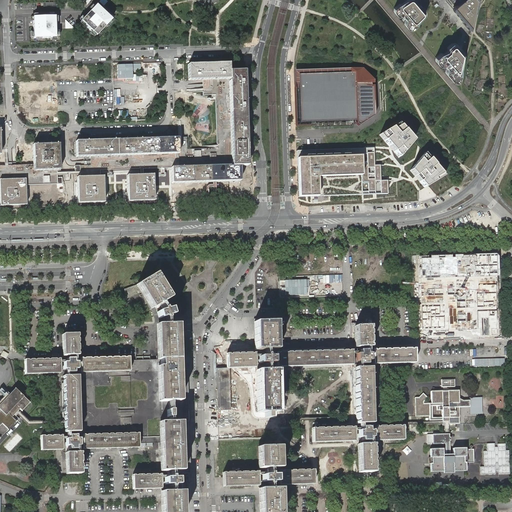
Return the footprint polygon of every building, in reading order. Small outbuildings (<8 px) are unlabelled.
[(405,0),(405,1),(413,10),(418,6),(412,0),(405,0)] [(447,0),(470,26),(475,0),(447,0)] [(413,10),(405,1),(395,9),(395,10),(398,14),(402,15),(406,18),(405,23),(409,27),(410,27),(424,15),(424,14),(418,6),(413,10)] [(81,21),(96,36),(111,20),(96,5),(81,21)] [(55,16),(33,17),(34,38),(56,38),(55,16)] [(461,53),(454,45),(454,44),(453,44),(448,48),(448,51),(445,53),(442,53),(437,58),(436,58),(436,59),(439,63),(443,63),(447,67),(446,71),(453,79),(454,80),(455,79),(461,53)] [(189,80),(203,80),(229,79),(229,81),(229,82),(231,166),(240,166),(248,165),(244,71),(244,70),(229,71),(229,63),(188,64),(188,65),(188,80),(189,80)] [(350,73),(297,75),(299,122),(316,122),(316,128),(353,127),(355,125),(358,126),(375,116),(373,85),(373,81),(362,69),(349,69),(350,73)] [(418,141),(402,122),(379,134),(401,160),(418,141)] [(77,157),(90,157),(175,154),(178,154),(179,154),(178,138),(76,141),(76,142),(76,156),(76,157),(77,157)] [(33,145),(34,165),(34,171),(57,170),(60,170),(59,144),(33,145)] [(349,147),(297,149),(299,195),(389,192),(389,180),(382,180),(382,164),(376,165),(376,146),(349,147)] [(448,176),(427,152),(411,170),(426,187),(448,176)] [(0,179),(25,179),(26,185),(58,184),(58,175),(58,172),(57,170),(34,171),(34,165),(16,165),(12,165),(8,165),(5,165),(0,165),(0,179)] [(240,180),(240,166),(231,166),(229,166),(229,165),(178,167),(175,167),(171,167),(171,168),(172,183),(213,182),(216,182),(240,181),(240,180)] [(127,176),(128,202),(154,201),(153,175),(143,175),(140,175),(127,176)] [(100,176),(80,177),(77,177),(78,203),(104,202),(103,188),(103,186),(103,176),(100,176)] [(0,179),(0,193),(1,206),(26,205),(26,190),(26,186),(26,185),(25,179),(0,179)] [(137,285),(152,308),(154,308),(159,304),(161,303),(167,300),(168,299),(168,298),(153,275),(152,276),(139,284),(137,285)] [(161,307),(157,309),(157,312),(160,319),(164,317),(165,317),(165,319),(168,319),(167,317),(168,316),(172,315),(171,308),(165,310),(165,308),(162,309),(161,307)] [(254,322),(255,351),(276,350),(275,321),(254,322)] [(178,401),(177,359),(176,356),(175,325),(174,325),(169,325),(168,325),(165,325),(164,325),(159,325),(157,325),(158,360),(160,360),(160,367),(161,377),(162,402),(168,402),(170,401),(178,401)] [(369,347),(369,326),(356,326),(356,347),(359,347),(366,347),(367,347),(370,347),(369,347)] [(67,355),(74,355),(75,355),(78,355),(78,348),(77,334),(64,334),(64,355),(67,355)] [(366,350),(366,347),(359,347),(359,351),(359,352),(359,354),(356,354),(356,361),(357,361),(359,361),(359,365),(366,364),(366,361),(369,361),(369,360),(369,356),(369,354),(368,354),(366,354),(366,352),(366,350)] [(376,350),(373,350),(372,350),(373,352),(373,354),(373,356),(373,360),(373,363),(415,362),(414,349),(376,350)] [(331,351),(276,353),(276,355),(276,356),(276,366),(352,363),(352,354),(352,352),(352,350),(331,351)] [(255,353),(227,354),(227,367),(255,367),(255,364),(255,357),(255,355),(255,353)] [(67,373),(69,373),(74,372),(74,369),(77,369),(77,362),(76,362),(74,362),(74,360),(74,359),(74,355),(67,355),(67,359),(67,360),(67,362),(63,362),(64,369),(65,369),(67,369),(67,373)] [(259,357),(255,357),(255,364),(259,364),(262,364),(264,364),(264,366),(267,366),(267,364),(269,364),(272,364),(272,357),(267,357),(267,355),(264,355),(264,357),(259,357)] [(129,357),(80,358),(81,360),(81,362),(81,372),(130,370),(129,361),(129,357)] [(60,372),(60,359),(55,359),(25,360),(25,373),(60,372)] [(231,372),(257,371),(265,371),(267,371),(269,370),(269,364),(267,364),(267,366),(264,366),(264,364),(262,364),(259,364),(255,364),(255,367),(255,368),(247,368),(236,368),(227,369),(217,369),(217,371),(218,411),(232,411),(231,372)] [(361,423),(370,423),(369,367),(359,368),(357,368),(355,368),(357,423),(359,423),(361,423)] [(275,412),(274,370),(269,370),(267,371),(265,371),(257,371),(258,412),(265,412),(265,418),(269,418),(269,412),(275,412)] [(69,432),(71,432),(78,432),(76,376),(69,376),(67,376),(65,376),(63,376),(63,377),(64,421),(64,422),(64,424),(64,432),(67,432),(69,432)] [(455,380),(441,379),(441,387),(455,387),(455,380)] [(0,416),(10,415),(17,407),(19,409),(22,411),(30,402),(24,397),(15,389),(9,395),(0,404),(0,416)] [(415,417),(430,416),(430,421),(442,420),(442,422),(445,422),(448,422),(449,422),(449,418),(459,418),(459,407),(469,407),(469,401),(463,401),(459,399),(459,391),(452,391),(448,391),(441,391),(432,392),(431,392),(431,404),(430,403),(429,404),(423,404),(423,402),(427,398),(423,394),(419,398),(415,398),(415,406),(415,417)] [(17,411),(19,409),(17,407),(10,415),(12,417),(12,416),(15,413),(17,411)] [(22,419),(15,413),(12,416),(19,422),(20,420),(22,419)] [(10,415),(0,416),(0,437),(0,438),(8,429),(16,421),(12,417),(10,415)] [(181,421),(159,422),(161,474),(170,474),(172,474),(182,473),(181,421)] [(375,430),(375,432),(375,437),(375,440),(403,439),(402,426),(382,426),(378,426),(375,426),(375,428),(375,430)] [(313,441),(354,440),(354,431),(354,429),(354,427),(312,428),(313,441)] [(362,444),(368,444),(368,441),(368,437),(370,437),(372,437),(371,433),(371,430),(368,430),(368,428),(368,427),(361,427),(361,429),(361,430),(359,430),(358,430),(358,437),(361,437),(361,441),(362,444)] [(83,435),(83,445),(83,448),(139,446),(139,444),(138,437),(138,433),(136,433),(121,433),(83,435)] [(449,434),(445,434),(432,435),(432,444),(434,444),(436,444),(445,444),(445,445),(445,448),(445,455),(443,455),(442,450),(442,449),(430,449),(430,458),(431,458),(431,463),(430,464),(430,472),(443,472),(443,474),(453,473),(453,471),(466,471),(465,463),(467,463),(469,463),(474,462),(473,449),(465,450),(465,448),(452,449),(452,450),(453,455),(450,455),(449,441),(450,441),(450,437),(449,437),(449,434)] [(41,449),(62,449),(62,439),(62,437),(62,435),(58,435),(55,436),(41,436),(41,449)] [(79,446),(79,445),(79,439),(76,439),(76,435),(71,435),(69,435),(69,437),(69,439),(67,439),(66,439),(66,446),(69,446),(69,449),(69,452),(76,452),(76,449),(76,446),(78,445),(79,446)] [(497,474),(510,474),(509,450),(506,450),(505,444),(496,444),(496,443),(486,444),(486,451),(483,451),(484,466),(480,467),(480,475),(497,475),(497,474)] [(360,472),(374,472),(373,467),(373,444),(368,444),(362,444),(359,444),(360,472)] [(277,453),(276,447),(259,447),(259,468),(277,468),(277,453)] [(78,452),(76,452),(69,452),(67,453),(68,474),(81,473),(81,452),(78,452)] [(280,484),(314,483),(313,470),(279,471),(279,473),(279,474),(280,484)] [(223,472),(223,486),(258,485),(258,482),(258,475),(258,471),(223,472)] [(276,475),(272,475),(270,475),(270,473),(267,473),(267,475),(262,475),(258,475),(258,482),(262,482),(268,482),(268,484),(270,484),(270,482),(276,482),(276,475)] [(133,488),(161,487),(161,478),(160,476),(161,474),(133,475),(133,488)] [(172,474),(170,474),(170,478),(168,478),(164,478),(164,485),(170,485),(170,487),(173,486),(172,485),(178,484),(178,477),(172,478),(172,474)] [(260,489),(260,511),(279,511),(279,488),(277,488),(270,488),(268,488),(262,489),(260,489)] [(181,511),(181,491),(179,491),(173,491),(170,491),(164,491),(162,491),(162,511),(181,511)]
